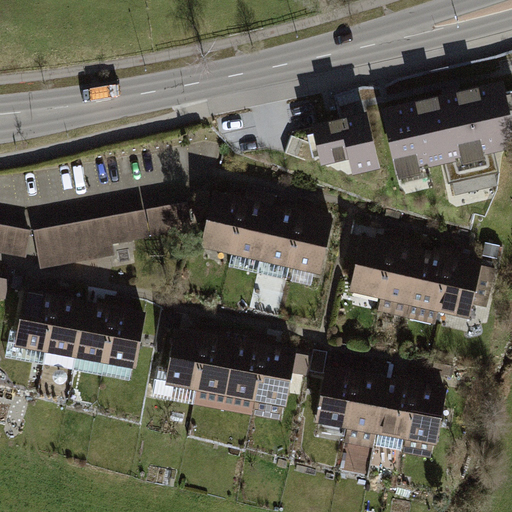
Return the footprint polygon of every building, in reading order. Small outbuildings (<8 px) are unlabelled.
[(511,147),(511,108),(506,81),(383,110),(398,174),(511,147)] [(369,113),(313,126),(323,166),(350,160),(354,177),(382,170),(369,113)] [(231,259),(242,201),(212,195),(200,253),(231,259)] [(261,265),(273,208),(242,201),(231,259),(261,265)] [(35,239),(41,269),(192,237),(186,208),(35,239)] [(291,271),(303,214),(273,208),(261,265),(291,271)] [(321,277),(333,220),(303,214),(291,271),(321,277)] [(30,235),(0,229),(0,259),(24,264),(30,235)] [(376,314),(390,244),(359,238),(345,308),(376,314)] [(406,321),(421,251),(390,244),(376,314),(406,321)] [(440,316),(452,257),(421,251),(406,321),(437,327),(440,316)] [(496,266),(452,257),(440,316),(468,322),(471,307),(487,311),(496,266)] [(43,358),(54,301),(23,295),(13,353),(43,358)] [(74,364),(84,306),(54,301),(43,358),(74,364)] [(104,369),(115,311),(84,306),(74,364),(104,369)] [(135,374),(145,317),(115,311),(104,369),(135,374)] [(195,392),(205,336),(174,331),(164,386),(195,392)] [(221,412),(234,342),(205,336),(195,392),(192,407),(221,412)] [(254,403),(265,347),(234,342),(221,412),(252,418),(254,403)] [(285,408),(295,353),(265,347),(254,403),(285,408)] [(346,443),(356,377),(326,372),(316,438),(346,443)] [(376,447),(387,381),(356,377),(346,443),(376,447)] [(407,452),(417,386),(387,381),(376,447),(407,452)] [(437,457),(447,391),(417,386),(407,452),(437,457)]
